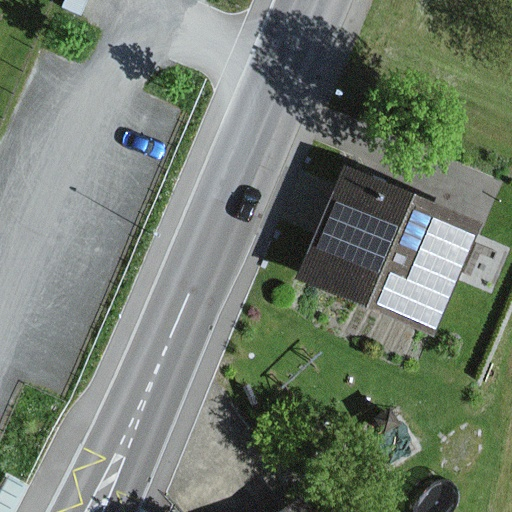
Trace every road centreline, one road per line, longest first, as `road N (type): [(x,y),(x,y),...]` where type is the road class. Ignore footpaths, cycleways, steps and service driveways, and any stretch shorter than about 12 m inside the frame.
road 1 (residential): [(96,511),(311,0)]
road 2 (track): [(147,0),(0,344)]
